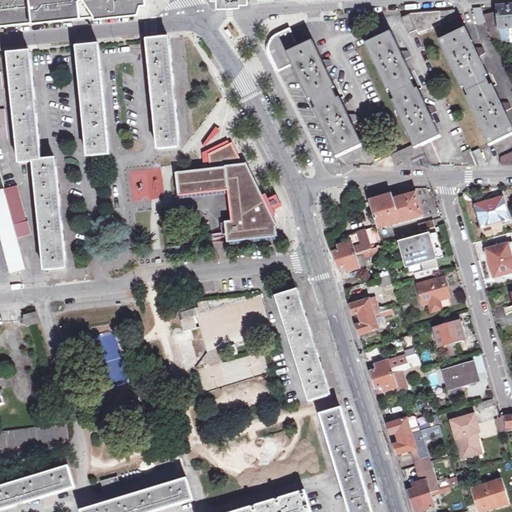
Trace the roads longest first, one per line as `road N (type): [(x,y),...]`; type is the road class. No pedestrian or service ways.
road 1 (residential): [(317,258),(0,297)]
road 2 (tertiary): [(317,258),(396,511)]
road 3 (residential): [(440,175),(505,405),(511,404)]
road 4 (residential): [(200,17),(429,0)]
road 5 (residential): [(0,40),(200,17)]
road 6 (tertiary): [(200,17),(296,187)]
road 7 (residential): [(440,175),(296,187)]
